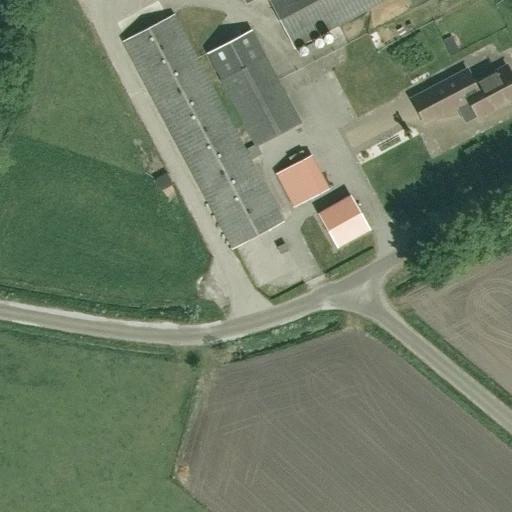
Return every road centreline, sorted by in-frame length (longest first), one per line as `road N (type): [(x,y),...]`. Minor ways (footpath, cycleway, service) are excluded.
road 1 (unclassified): [(345,285),(272,319),(211,333),(161,336),(0,309)]
road 2 (unclassified): [(511,421),(345,285)]
road 3 (unclassified): [(345,285),(511,196)]
